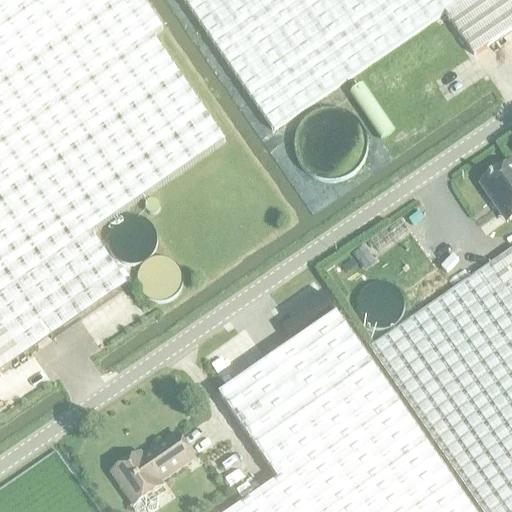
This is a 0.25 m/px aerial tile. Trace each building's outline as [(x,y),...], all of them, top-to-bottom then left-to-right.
[(163,31),(141,0),(0,0),(0,375),(128,288),(92,235),(225,144),(153,38),(163,31)] [(511,0),(182,0),(273,132),(445,15),(474,57),(511,30),(511,0)] [(358,152),(358,151),(358,145),(356,138),(353,132),(348,126),(344,122),(338,118),(330,116),(324,115),(316,115),(309,117),(303,120),(297,125),(292,130),(289,136),(286,144),(285,150),(286,157),(288,164),(291,171),(295,176),(300,180),(306,184),(312,186),(320,187),(328,187),(335,185),(341,182),(347,177),(352,171),(355,166),(357,159),(358,152)] [(511,165),(511,164),(481,186),(500,213),(502,211),(510,222),(511,221),(511,165)] [(157,243),(157,242),(157,237),(155,232),(151,226),(147,223),(143,221),(135,220),(131,220),(127,221),(123,223),(119,226),(115,233),(113,237),(113,242),(115,250),(119,256),(125,261),(130,263),(134,264),(139,263),(144,262),(150,257),(155,251),(157,243)] [(422,284),(422,283),(422,276),(420,269),(416,261),(411,255),(406,250),(398,246),(391,243),(384,242),(377,242),(370,244),(362,247),(355,252),(349,258),(345,265),(342,273),(341,281),(341,289),(343,296),(347,305),(352,311),(359,317),(366,321),(374,323),(381,324),(389,323),(398,321),(404,317),(410,313),(415,307),(419,300),(421,292),(422,284)] [(511,511),(511,251),(371,349),(482,511),(511,511)] [(184,284),(183,276),(178,269),(172,264),(169,263),(163,263),(158,263),(154,264),(150,267),(148,270),(143,276),(142,284),(143,291),(146,295),(148,298),(154,303),(158,304),(163,305),(168,304),(172,303),(178,298),(180,296),(183,292),(184,284)] [(261,494),(234,511),(471,511),(336,316),(294,345),(267,363),(219,397),(278,482),(266,490),(261,494)] [(194,461),(179,438),(177,435),(143,458),(141,456),(112,474),(133,503),(130,504),(132,508),(131,509),(133,511),(142,511),(146,510),(147,511),(153,511),(157,510),(157,505),(151,495),(162,487),(160,484),(194,461)]
